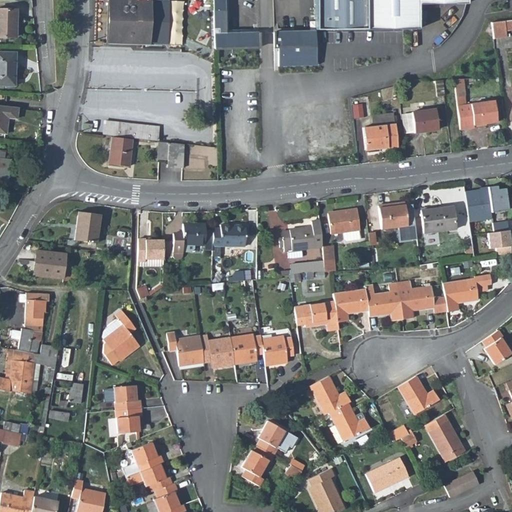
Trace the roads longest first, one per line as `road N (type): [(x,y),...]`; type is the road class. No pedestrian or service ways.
road 1 (residential): [(511,161),(222,193),(135,191),(51,169)]
road 2 (residential): [(51,169),(76,67),(77,0)]
road 3 (track): [(375,511),(496,452)]
